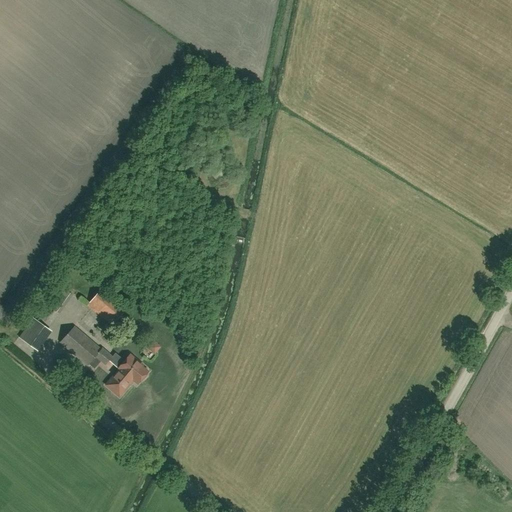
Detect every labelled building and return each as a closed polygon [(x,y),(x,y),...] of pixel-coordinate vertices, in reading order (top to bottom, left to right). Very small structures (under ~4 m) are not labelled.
[(112,326),(127,307),(102,287),(87,306),(112,326)] [(59,311),(61,313),(75,298),(68,291),(58,302),(63,306),(59,311)] [(105,365),(112,357),(102,348),(101,350),(74,327),(60,343),(87,366),(95,357),(105,365)] [(152,359),(163,348),(156,341),(145,352),(152,359)] [(119,397),(132,381),(133,380),(137,384),(148,372),(142,367),(143,366),(130,355),(124,362),(115,354),(112,357),(109,361),(119,370),(106,385),(119,397)]
